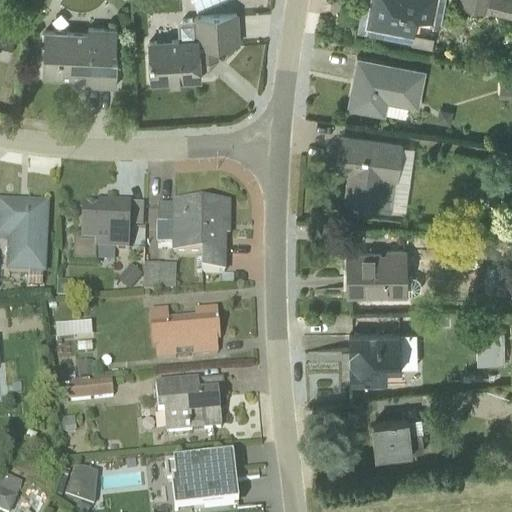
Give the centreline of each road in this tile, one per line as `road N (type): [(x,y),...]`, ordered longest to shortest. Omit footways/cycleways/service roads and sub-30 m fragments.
road 1 (residential): [(274,146),(281,372),(296,511)]
road 2 (residential): [(0,136),(77,149),(274,146)]
road 3 (residential): [(296,0),(274,146)]
